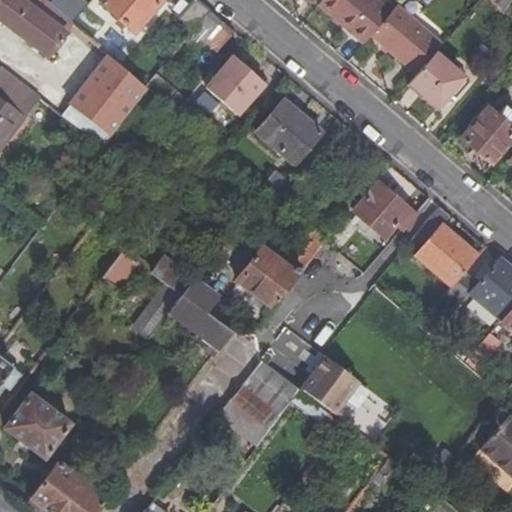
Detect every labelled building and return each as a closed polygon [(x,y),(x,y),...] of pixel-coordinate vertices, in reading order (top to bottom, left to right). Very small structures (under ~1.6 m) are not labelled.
[(24,0),(0,0),(0,17),(50,56),(68,33),(24,0)] [(24,0),(68,33),(75,24),(43,0),(24,0)] [(166,2),(163,0),(106,0),(102,6),(136,36),(166,2)] [(195,0),(179,20),(193,32),(211,10),(198,0),(195,0)] [(316,0),(313,5),(344,30),(345,29),(359,41),(364,35),(383,12),(368,0),(316,0)] [(436,42),(390,4),(383,12),(364,35),(409,73),(427,51),(436,42)] [(211,10),(193,32),(218,52),(223,47),(228,51),(241,36),(211,10)] [(430,105),(455,75),(427,51),(409,73),(402,81),(430,105)] [(111,58),(67,116),(103,143),(144,88),(111,58)] [(208,90),(239,116),(265,85),(235,58),(208,90)] [(0,95),(2,97),(15,80),(0,68),(0,95)] [(163,104),(173,91),(155,76),(144,88),(163,104)] [(15,80),(2,97),(0,95),(0,152),(40,99),(15,80)] [(201,136),(211,123),(173,91),(163,104),(201,136)] [(319,130),(282,99),(255,131),(291,162),(319,130)] [(500,104),(493,112),(483,104),(458,134),(474,148),(471,152),(485,163),(503,141),(510,148),(511,145),(511,128),(504,122),(511,113),(500,104)] [(201,136),(208,142),(218,129),(211,123),(201,136)] [(511,145),(510,148),(502,158),(511,166),(511,145)] [(260,185),(277,199),(278,200),(289,187),(271,171),(260,185)] [(386,238),(396,226),(401,230),(415,214),(379,184),(355,212),(386,238)] [(442,226),(449,217),(439,208),(418,231),(427,239),(413,255),(450,287),(452,285),(466,268),(467,267),(476,256),(442,226)] [(282,251),(303,267),(321,243),(300,227),(282,251)] [(234,280),(249,292),(256,297),(271,309),(295,277),(257,248),(234,280)] [(118,254),(99,280),(113,290),(131,264),(118,254)] [(491,268),(482,278),(477,284),(472,290),(493,309),(504,318),(511,309),(511,270),(509,268),(499,259),(491,268)] [(209,301),(157,261),(145,276),(163,290),(175,300),(197,317),(209,301)] [(486,264),(477,274),(482,278),(491,268),(486,264)] [(465,297),(472,290),(477,284),(473,280),(476,276),(467,267),(466,268),(452,285),(465,297)] [(175,300),(163,290),(136,326),(149,335),(154,329),(163,317),(175,300)] [(243,299),(250,304),(256,297),(249,292),(243,299)] [(175,300),(163,317),(204,348),(199,355),(207,360),(223,338),(197,317),(175,300)] [(500,323),(504,318),(493,309),(462,347),(456,343),(449,352),(464,365),(493,331),(500,323)] [(511,309),(504,318),(500,323),(511,333),(511,346),(511,347),(511,309)] [(149,335),(145,340),(151,345),(160,334),(154,329),(149,335)] [(464,365),(475,374),(503,340),(493,331),(464,365)] [(322,358),(298,390),(332,415),(356,383),(322,358)] [(214,416),(255,447),(298,390),(258,359),(241,381),(214,416)] [(0,360),(0,382),(8,388),(19,375),(0,360)] [(67,423),(27,393),(2,427),(42,457),(67,423)] [(511,421),(507,417),(478,450),(506,475),(511,469),(511,468),(511,421)] [(134,457),(85,419),(77,430),(126,468),(134,457)] [(121,475),(126,468),(77,430),(72,437),(121,475)] [(388,469),(404,480),(409,473),(393,461),(388,469)] [(48,469),(28,497),(47,511),(92,511),(97,506),(48,469)] [(141,511),(163,511),(149,501),(141,511)]
